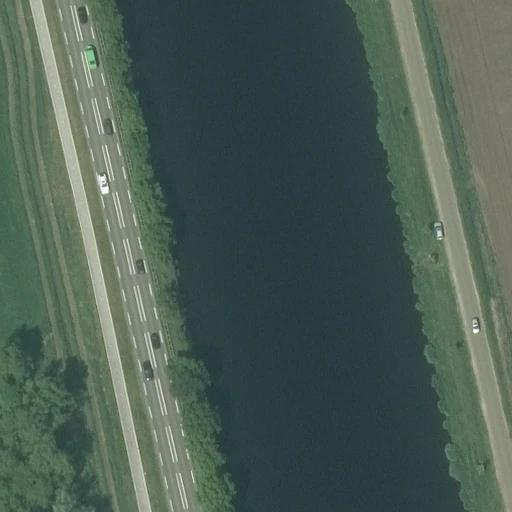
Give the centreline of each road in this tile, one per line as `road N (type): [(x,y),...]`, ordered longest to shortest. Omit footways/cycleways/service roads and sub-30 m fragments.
road 1 (secondary): [(184,511),(69,0)]
road 2 (unclassified): [(511,500),(402,0)]
